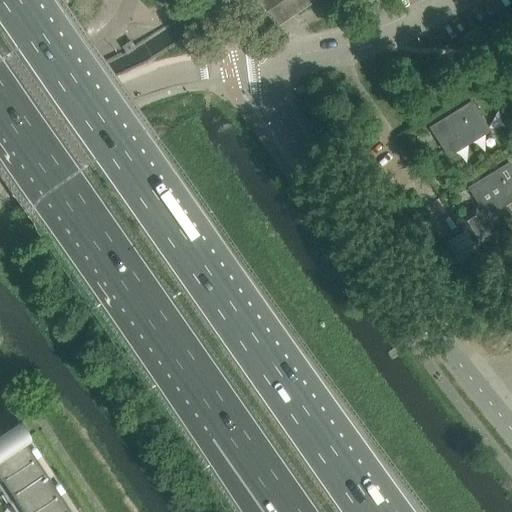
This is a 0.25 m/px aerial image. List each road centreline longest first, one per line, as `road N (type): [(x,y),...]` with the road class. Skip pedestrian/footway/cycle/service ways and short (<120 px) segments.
road 1 (motorway): [(364,501),(9,0)]
road 2 (unclassified): [(511,434),(287,133),(273,102),(273,76)]
road 3 (motorway): [(0,95),(230,427)]
road 4 (unclassified): [(227,68),(108,98),(0,182)]
road 5 (unclassified): [(273,76),(300,56),(392,32),(450,0)]
road 6 (unclassified): [(0,112),(106,40),(130,0)]
